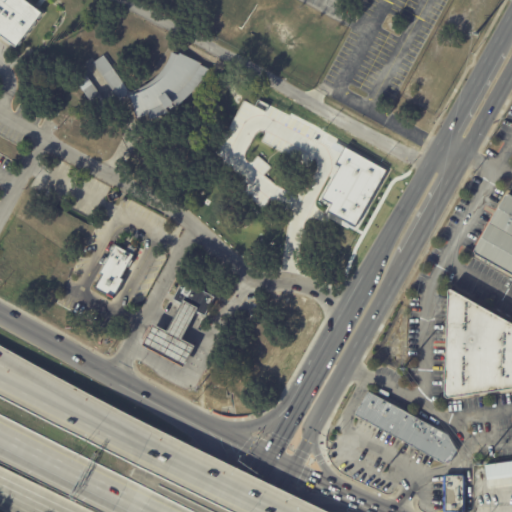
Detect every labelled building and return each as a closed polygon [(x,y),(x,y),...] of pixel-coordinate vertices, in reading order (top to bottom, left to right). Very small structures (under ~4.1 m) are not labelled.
[(0,0),(26,0),(43,13),(17,47),(3,35),(1,37),(0,36),(0,0)] [(175,109),(172,112),(173,115),(162,119),(154,121),(152,116),(140,120),(134,97),(125,104),(95,64),(105,57),(132,93),(137,92),(148,87),(158,80),(166,71),(169,65),(171,60),(174,53),(183,56),(184,55),(195,61),(204,64),(203,66),(213,71),(206,82),(197,93),(187,104),(179,110),(178,108),(175,109)] [(109,106),(110,107),(100,113),(77,80),(87,73),(109,106)] [(511,194),(511,273),(478,254),(477,250),(507,195),(511,194)] [(137,251),(134,255),(136,256),(123,279),(126,280),(115,299),(97,289),(104,277),(101,275),(117,245),(126,250),(130,244),(138,249),(137,251)] [(214,297),(217,298),(207,318),(199,314),(185,342),(198,349),(187,370),(144,348),(156,326),(169,333),(183,305),(174,300),(184,281),(214,297)] [(511,390),(452,399),(449,396),(450,290),(452,289),(511,321),(511,390)] [(456,448),(449,460),(445,462),(355,412),(368,389),(448,433),(456,448)] [(354,458),(361,445),(383,457),(376,471),(354,458)] [(502,469),(503,479),(481,483),(479,470),(491,468),(490,467),(501,465),(502,469)] [(450,511),(448,511),(447,475),(469,474),(469,511),(450,511)]
